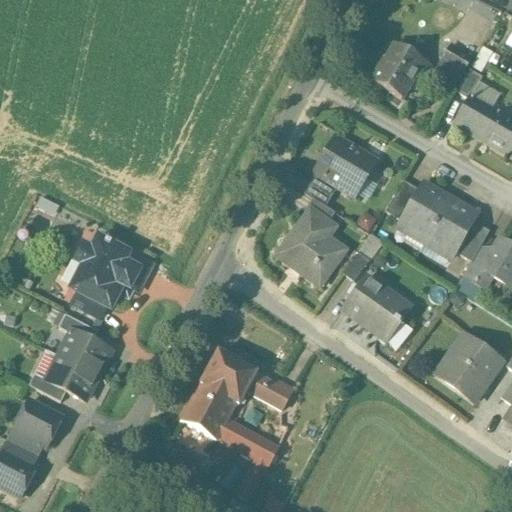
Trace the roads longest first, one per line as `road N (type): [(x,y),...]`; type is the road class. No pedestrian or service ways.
road 1 (residential): [(219,264),(511,469)]
road 2 (residential): [(219,264),(94,511)]
road 3 (residential): [(310,82),(511,204)]
road 4 (residential): [(310,82),(219,264)]
